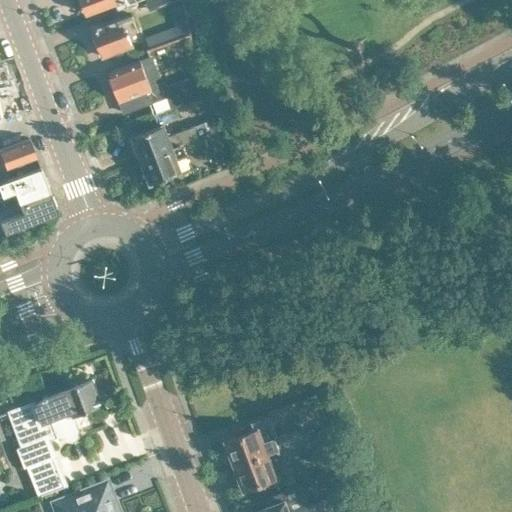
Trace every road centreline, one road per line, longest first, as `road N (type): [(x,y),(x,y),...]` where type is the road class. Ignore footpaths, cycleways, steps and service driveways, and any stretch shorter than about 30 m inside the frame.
road 1 (secondary): [(511,67),(393,138),(145,246)]
road 2 (secondary): [(150,277),(511,106)]
road 3 (residential): [(94,223),(6,0)]
road 4 (residential): [(201,511),(128,312)]
